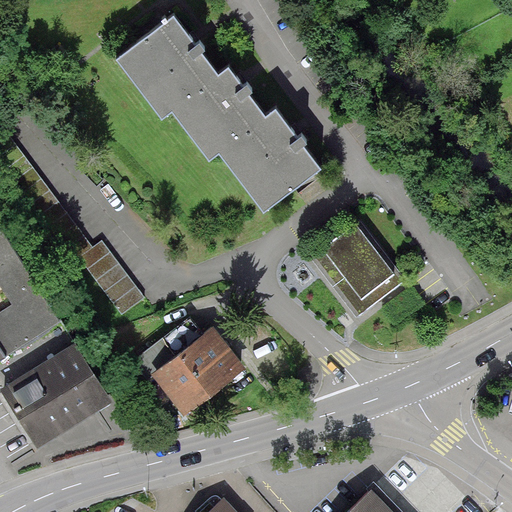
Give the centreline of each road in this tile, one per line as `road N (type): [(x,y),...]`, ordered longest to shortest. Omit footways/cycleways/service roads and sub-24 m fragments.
road 1 (residential): [(378,398),(283,312),(247,265),(371,175),(267,52),(235,0)]
road 2 (tertiary): [(12,511),(70,485),(378,398)]
road 3 (residential): [(511,488),(435,427),(409,387)]
